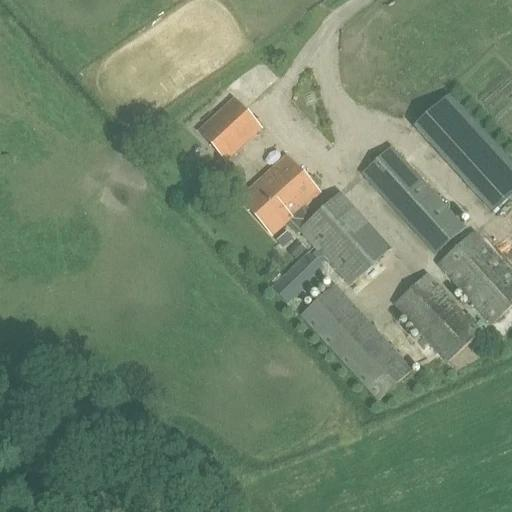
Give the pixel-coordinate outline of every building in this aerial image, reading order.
[(419,128),(497,215),(511,201),(511,162),(453,97),(419,128)] [(234,100),(198,134),(227,165),(263,131),(234,100)] [(391,150),(362,176),(435,256),(464,231),(458,225),(391,150)] [(320,194),(287,157),(240,200),(273,237),(291,221),(301,233),(316,218),(306,206),(320,194)] [(392,249),(342,194),(301,233),(350,287),(392,249)] [(492,326),(511,306),(511,273),(475,233),(438,266),(492,326)] [(289,304),(325,269),(310,253),(272,289),(289,304)] [(448,364),(481,334),(429,275),(395,305),(448,364)] [(380,401),(413,371),(336,286),(303,316),(380,401)]
